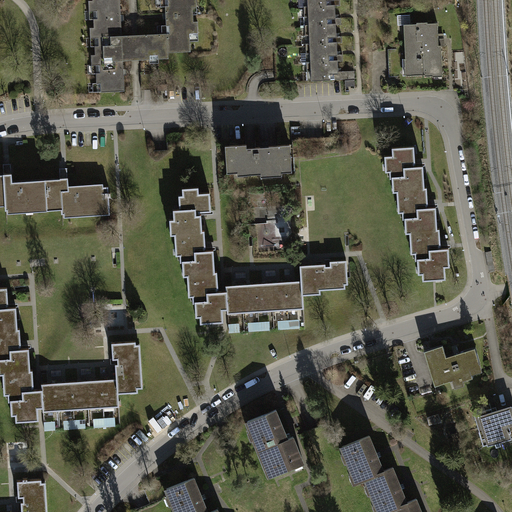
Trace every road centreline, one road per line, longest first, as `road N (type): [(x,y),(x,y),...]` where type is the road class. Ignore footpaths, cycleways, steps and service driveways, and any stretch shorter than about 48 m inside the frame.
road 1 (residential): [(0,128),(432,105),(452,138),(479,293),(460,310),(307,361)]
road 2 (residential): [(307,361),(161,448),(99,511)]
road 3 (residential): [(307,361),(315,375),(498,511)]
